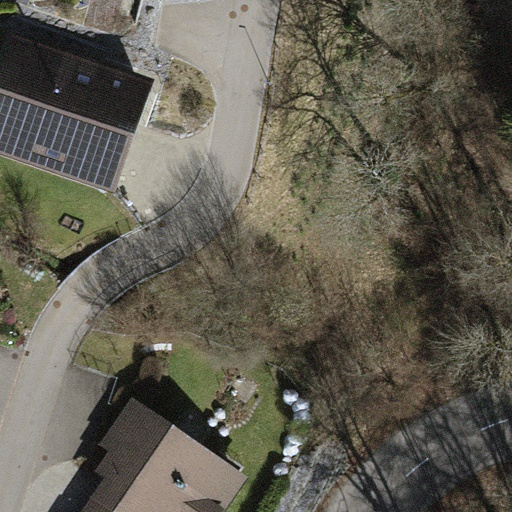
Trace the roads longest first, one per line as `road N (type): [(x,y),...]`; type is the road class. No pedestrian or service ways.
road 1 (residential): [(0,508),(54,338),(77,300),(104,272),(209,206),(254,0)]
road 2 (tertiary): [(511,415),(471,429),(406,474),(374,511)]
